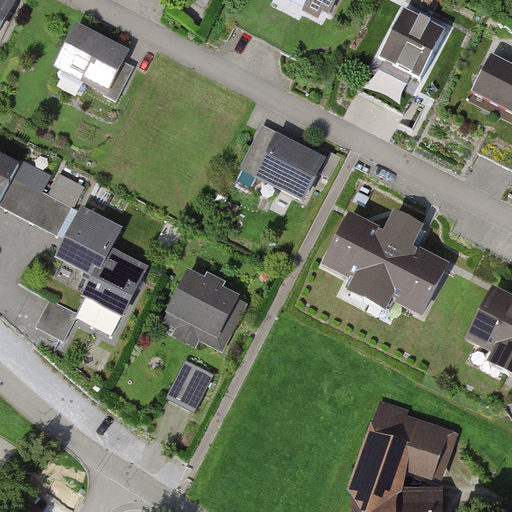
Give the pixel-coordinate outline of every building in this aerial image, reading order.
[(0,0),(0,41),(20,0),(0,0)] [(276,0),(330,28),(344,0),(276,0)] [(453,39),(410,14),(382,63),(426,87),(453,39)] [(129,55),(80,31),(59,73),(108,97),(129,55)] [(511,69),(493,60),(469,107),(511,128),(511,69)] [(327,162),(280,141),(259,187),(306,208),(327,162)] [(0,156),(0,211),(1,211),(17,182),(23,170),(0,156)] [(76,215),(17,182),(1,211),(61,244),(76,215)] [(76,215),(61,244),(56,251),(91,270),(103,249),(118,222),(83,203),(76,215)] [(385,236),(351,219),(325,271),(353,286),(346,301),(387,321),(394,308),(423,323),(450,269),(416,252),(426,234),(395,218),(385,236)] [(103,249),(91,270),(77,295),(111,314),(137,268),(103,249)] [(250,308),(191,279),(167,327),(226,356),(250,308)] [(511,299),(489,289),(463,341),(511,365),(511,299)] [(53,300),(39,330),(67,343),(81,313),(53,300)] [(217,382),(189,368),(170,406),(198,420),(217,382)] [(382,415),(356,503),(356,511),(446,511),(446,499),(407,501),(412,484),(444,493),(460,438),(382,415)]
